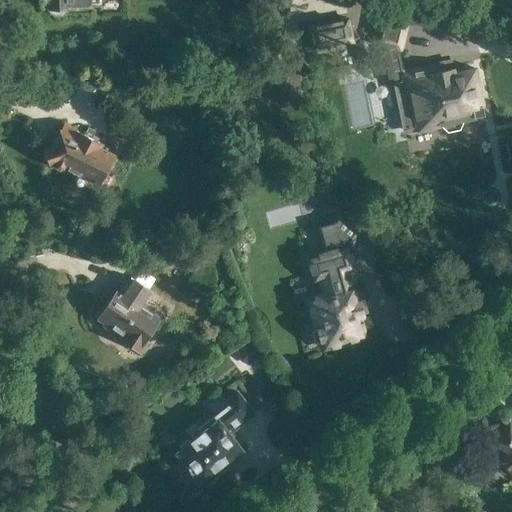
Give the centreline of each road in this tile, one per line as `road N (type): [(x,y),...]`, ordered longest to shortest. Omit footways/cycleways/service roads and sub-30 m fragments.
road 1 (residential): [(295,511),(511,326)]
road 2 (residential): [(91,511),(0,284)]
